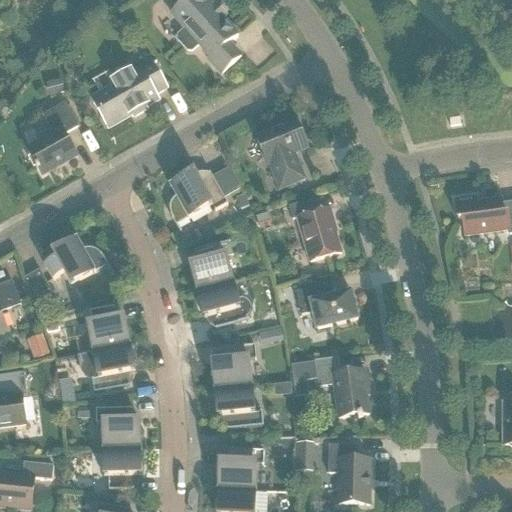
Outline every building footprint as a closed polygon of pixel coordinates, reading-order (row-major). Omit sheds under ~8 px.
[(241,57),(229,44),(238,36),(205,0),(188,0),(171,15),(185,30),(178,36),(178,41),(188,51),(192,52),(199,45),(211,59),(208,61),(221,75),(241,57)] [(166,90),(152,65),(139,72),(140,75),(133,79),(130,75),(114,83),(117,88),(102,96),(100,95),(95,98),(93,104),(96,110),(98,110),(108,127),(132,114),(135,118),(144,113),(142,108),(156,100),(154,97),(166,90)] [(42,177),(77,157),(65,136),(79,128),(65,104),(43,116),(54,136),(27,151),(37,168),(36,169),(37,172),(39,171),(42,177)] [(304,181),(294,155),(308,149),(296,119),(283,124),(285,128),(256,139),(267,166),(270,164),(275,175),(274,176),(280,191),(304,181)] [(198,181),(194,174),(170,187),(170,189),(171,188),(176,197),(173,200),(170,204),(169,208),(170,212),(171,216),(180,234),(182,233),(178,226),(212,207),(215,213),(228,206),(210,174),(198,181)] [(476,204),(475,197),(455,199),(458,222),(463,222),(465,237),(508,231),(509,236),(511,235),(511,203),(502,204),(501,200),(476,204)] [(318,213),(314,201),(289,208),(292,221),(298,220),(310,264),(341,255),(333,225),(335,224),(331,210),(318,213)] [(82,250),(77,242),(78,241),(77,240),(52,254),(57,261),(45,268),(53,282),(65,276),(71,287),(106,267),(110,274),(111,273),(101,256),(98,253),(95,250),(91,249),(87,249),(82,250)] [(197,294),(234,285),(227,259),(233,257),(230,244),(195,253),(198,266),(190,268),(197,294)] [(39,271),(25,279),(36,298),(50,291),(39,271)] [(0,335),(7,333),(0,314),(21,306),(12,282),(0,286),(0,335)] [(234,285),(197,294),(204,320),(212,318),(216,331),(240,324),(248,322),(247,318),(249,316),(251,312),(251,307),(249,303),(246,300),(242,299),(238,300),(234,285)] [(328,300),(325,286),(296,293),(301,317),(313,314),(317,331),(358,321),(351,294),(328,300)] [(93,353),(130,347),(125,320),(117,321),(114,308),(90,313),(93,326),(88,327),(93,353)] [(48,334),(59,332),(57,319),(45,321),(48,334)] [(267,345),(284,342),(281,329),(265,332),(267,345)] [(34,361),(49,355),(42,336),(27,341),(34,361)] [(130,347),(93,353),(78,356),(80,370),(81,373),(84,377),(88,380),(92,382),(94,394),(130,388),(127,375),(135,373),(130,347)] [(215,392),(253,389),(250,362),(256,361),(255,347),(219,351),(221,364),(212,365),(215,392)] [(341,376),(339,359),(315,363),(318,389),(334,387),(339,420),(358,418),(358,419),(363,419),(363,417),(369,416),(366,391),(367,391),(365,372),(341,376)] [(41,381),(55,379),(53,362),(39,364),(41,381)] [(0,429),(26,426),(22,398),(27,398),(24,374),(0,377),(0,429)] [(275,397),(292,395),(290,383),(274,385),(275,397)] [(253,389),(215,392),(218,419),(226,418),(228,431),(263,428),(262,414),(255,414),(253,389)] [(511,404),(503,404),(503,447),(509,447),(510,448),(511,449),(511,404)] [(104,452),(141,451),(141,424),(132,424),(132,411),(96,411),(97,425),(103,425),(104,452)] [(296,468),(315,468),(315,439),(296,439),(296,468)] [(370,507),(371,462),(357,462),(357,448),(329,447),(328,475),(339,475),(338,506),(370,507)] [(141,451),(104,452),(104,479),(109,479),(109,492),(134,491),(133,478),(142,478),(141,451)] [(218,491),(256,493),(257,467),(263,467),(264,453),(228,451),(228,464),(220,464),(218,491)] [(52,482),(54,467),(24,464),(23,478),(0,475),(0,508),(31,511),(34,480),(52,482)] [(255,511),(256,493),(218,491),(217,511),(255,511)]
